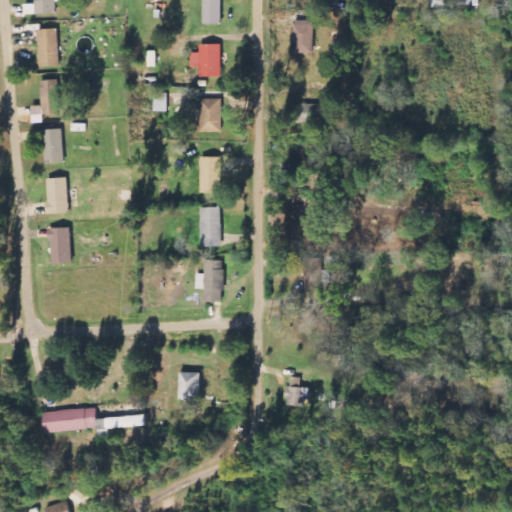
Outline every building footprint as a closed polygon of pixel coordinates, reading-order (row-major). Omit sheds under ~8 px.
[(26,5),(26,15),(57,14),(56,0),(37,0),(38,5),(26,5)] [(204,0),(205,25),(222,26),(222,0),(204,0)] [(314,55),(315,15),(297,14),(296,55),(314,55)] [(39,31),(40,68),(60,68),(59,30),(39,31)] [(223,46),(201,45),(201,54),(193,54),(192,70),(201,70),(201,78),(222,78),(223,46)] [(149,68),(157,68),(157,53),(149,53),(149,68)] [(41,82),(42,107),(33,108),(33,125),(44,124),(44,116),(61,115),(59,81),(41,82)] [(155,113),(169,113),(169,95),(155,95),(155,113)] [(223,101),(201,100),(200,133),(223,134),(223,101)] [(316,105),(296,106),(296,123),(317,123),(316,105)] [(65,164),(64,131),(44,131),(45,165),(65,164)] [(202,194),(222,193),(221,159),(201,159),(202,194)] [(69,180),(48,180),(49,215),(70,215),(69,180)] [(222,209),(202,209),(203,248),(223,248),(222,209)] [(52,265),(73,264),(72,229),(51,230),(52,265)] [(206,302),(224,303),(225,262),(206,262),(206,275),(198,275),(198,290),(206,290),(206,302)] [(201,401),(202,374),(181,373),(180,401),(201,401)] [(302,388),(302,378),(292,378),(292,389),(289,389),(288,406),(307,407),(308,389),(302,388)]
